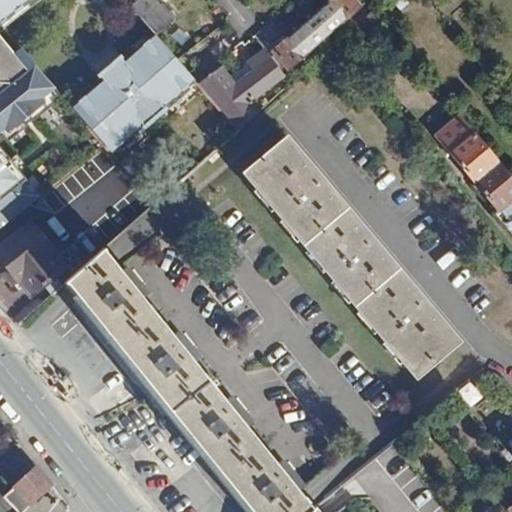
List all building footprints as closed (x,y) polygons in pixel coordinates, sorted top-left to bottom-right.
[(0,0),(0,88),(33,62),(16,44),(12,48),(0,35),(0,21),(24,0),(0,0)] [(133,0),(126,6),(150,34),(169,19),(153,0),(133,0)] [(347,0),(327,0),(269,51),(285,69),(354,8),(347,0)] [(172,59),(150,34),(70,105),(103,142),(114,155),(194,84),(172,59)] [(259,49),(245,60),(251,68),(229,86),(215,69),(195,86),(234,130),(256,111),(247,99),(280,74),(259,49)] [(56,89),(33,62),(0,88),(0,224),(19,209),(39,193),(19,167),(14,171),(0,154),(0,133),(5,129),(9,134),(25,122),(21,117),(26,113),(30,118),(46,105),(41,100),(56,89)] [(431,135),(471,182),(495,162),(455,114),(431,135)] [(241,175),(412,377),(421,369),(441,353),(452,343),(422,308),(425,305),(420,300),(416,295),(413,297),(371,247),(373,244),(368,238),(363,233),(360,235),(318,185),(321,183),(315,177),(311,172),(309,174),(281,141),(241,175)] [(511,182),(495,162),(471,182),(495,210),(511,195),(511,182)] [(31,223),(0,244),(0,256),(28,291),(63,265),(31,223)] [(101,246),(63,280),(74,295),(162,406),(248,511),(300,511),(308,506),(304,501),(293,488),(238,418),(187,354),(133,286),(114,263),(101,246)] [(12,485),(1,495),(15,511),(20,511),(50,485),(34,465),(12,485)]
